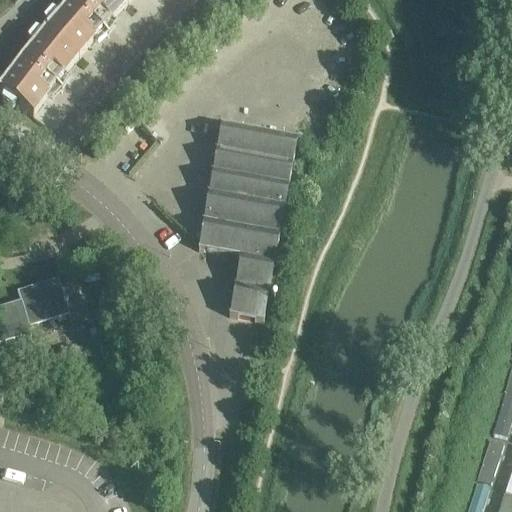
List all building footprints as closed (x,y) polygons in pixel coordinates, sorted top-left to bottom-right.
[(102,34),(127,8),(118,0),(73,0),(69,5),(102,34)] [(77,62),(102,34),(69,5),(44,34),(77,62)] [(54,90),(77,62),(44,34),(20,63),(54,90)] [(0,96),(32,120),(54,90),(20,63),(0,89),(0,96)] [(229,321),(263,327),(296,143),(220,129),(198,254),(240,262),(229,321)] [(0,311),(0,346),(31,337),(28,326),(69,314),(58,281),(17,294),(20,305),(0,311)]
